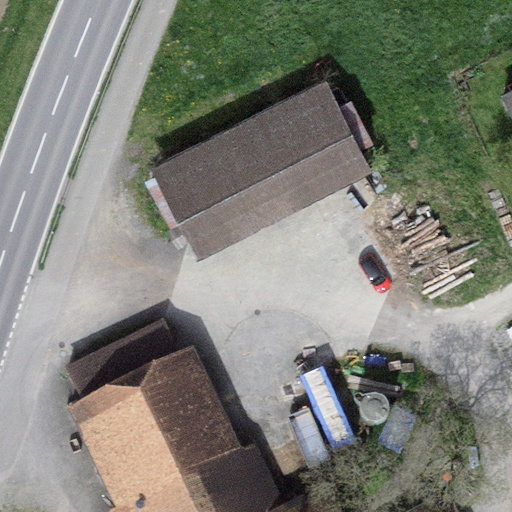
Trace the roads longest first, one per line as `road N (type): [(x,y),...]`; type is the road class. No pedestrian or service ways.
road 1 (track): [(161,0),(66,238),(0,445)]
road 2 (secondary): [(0,271),(97,0)]
